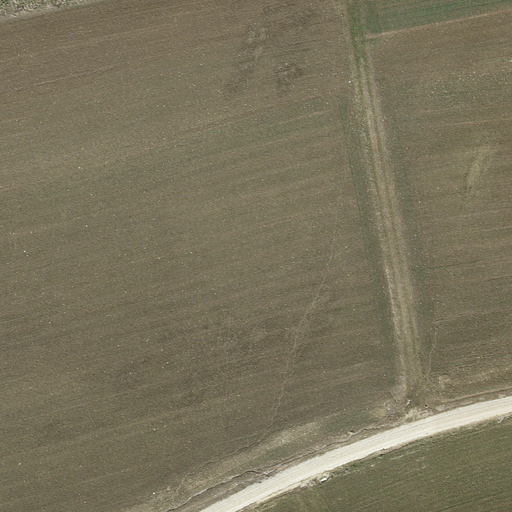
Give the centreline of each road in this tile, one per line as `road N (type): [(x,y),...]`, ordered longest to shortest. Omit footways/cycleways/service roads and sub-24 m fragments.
road 1 (track): [(417,427),(353,0)]
road 2 (track): [(220,511),(417,427),(511,404)]
